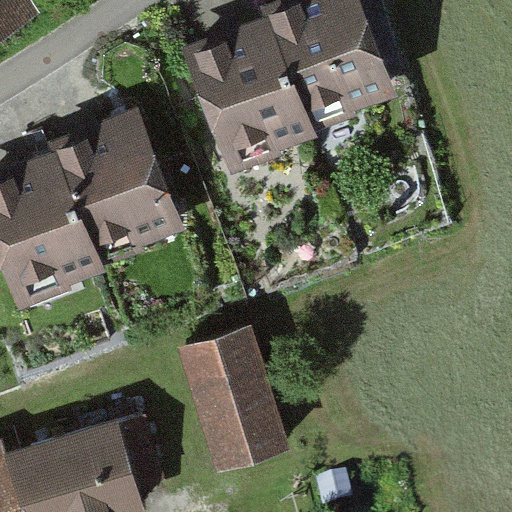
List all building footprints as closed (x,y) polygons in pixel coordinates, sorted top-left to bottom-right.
[(43,0),(0,0),(0,28),(44,1),(43,0)] [(295,0),(239,24),(198,41),(249,161),(417,91),(378,0),(295,0)] [(29,157),(0,169),(0,194),(38,284),(200,216),(153,105),(108,124),(29,157)] [(265,309),(190,333),(229,454),(304,430),(265,309)] [(0,511),(165,511),(171,510),(134,409),(0,459),(0,511)]
